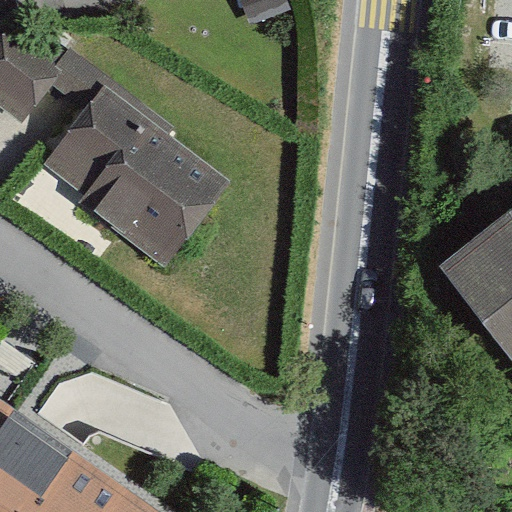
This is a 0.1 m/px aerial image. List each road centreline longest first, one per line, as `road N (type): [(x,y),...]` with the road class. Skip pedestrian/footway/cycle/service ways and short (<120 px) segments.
road 1 (residential): [(336,492),(388,0)]
road 2 (residential): [(0,251),(336,492)]
